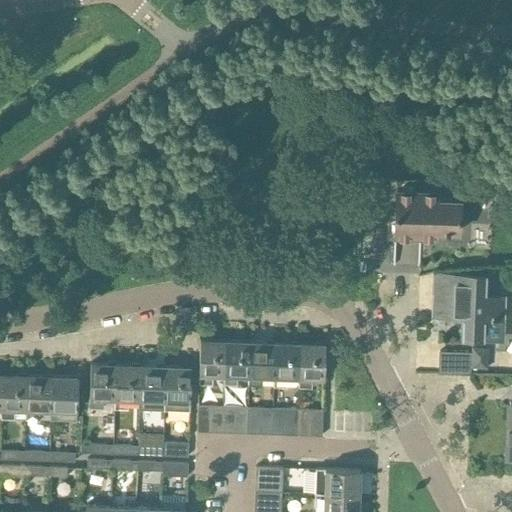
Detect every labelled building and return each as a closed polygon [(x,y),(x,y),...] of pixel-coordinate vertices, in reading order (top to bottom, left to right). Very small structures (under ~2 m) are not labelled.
[(437,193),(396,191),(394,236),(435,238),(435,231),(458,232),(459,224),(463,223),(466,220),(467,216),(466,212),(463,209),(459,208),(460,201),(437,200),(437,193)] [(435,273),(433,316),(465,318),(464,338),(501,340),(503,296),(483,296),(484,275),(435,273)] [(200,338),(200,349),(199,383),(212,383),(213,374),(224,374),(226,339),(200,338)] [(250,340),(226,339),(224,374),(223,384),(237,385),(238,375),(248,375),(249,375),(250,340)] [(275,341),(250,340),(249,375),(248,375),(248,385),(262,386),(263,376),(274,376),(275,341)] [(300,342),(275,341),(274,376),(273,386),(287,386),(287,377),(298,377),(299,377),(300,342)] [(325,343),(300,342),(299,377),(298,377),(298,386),(312,387),(312,378),(324,378),(325,343)] [(440,350),(439,371),(472,372),(472,368),(472,355),(472,351),(440,350)] [(472,355),(472,368),(486,368),(487,355),(472,355)] [(103,397),(114,398),(115,398),(116,385),(116,362),(91,361),(90,407),(103,407),(103,397)] [(141,363),(116,362),(116,385),(115,398),(114,398),(113,407),(128,408),(128,398),(138,398),(140,398),(141,363)] [(165,364),(141,363),(140,398),(138,398),(138,408),(152,409),(153,399),(164,399),(165,399),(165,364)] [(191,365),(165,364),(165,399),(164,399),(163,409),(178,409),(178,400),(190,400),(191,385),(191,365)] [(28,374),(3,373),(3,385),(2,408),(0,408),(0,409),(0,417),(14,418),(14,408),(25,409),(27,409),(28,374)] [(53,374),(28,374),(27,409),(25,409),(25,418),(39,419),(39,409),(50,410),(52,410),(53,374)] [(78,375),(53,374),(52,410),(50,410),(50,419),(76,420),(76,411),(78,385),(78,375)] [(210,431),(211,404),(198,404),(197,430),(210,431)] [(211,404),(210,431),(222,431),(223,405),(211,404)] [(223,405),(222,431),(235,432),(236,405),(223,405)] [(236,405),(235,432),(247,432),(248,405),(236,405)] [(272,433),(273,406),(248,405),(247,432),(272,433)] [(273,406),(272,433),(284,433),(285,407),(273,406)] [(297,434),(297,407),(285,407),(284,433),(297,434)] [(309,434),(310,408),(297,407),(297,434),(309,434)] [(310,408),(309,434),(321,434),(322,408),(310,408)] [(106,453),(106,443),(85,442),(85,452),(106,453)] [(188,456),(188,442),(163,442),(162,455),(188,456)] [(131,454),(131,444),(113,443),(112,453),(131,454)] [(156,455),(156,445),(138,444),(138,454),(156,455)] [(0,458),(18,460),(18,450),(0,449),(0,451),(0,458)] [(43,460),(43,450),(25,450),(25,460),(43,460)] [(68,452),(68,451),(50,451),(50,460),(74,461),(75,452),(68,452)] [(105,468),(105,459),(87,458),(87,468),(105,468)] [(130,469),(131,459),(112,459),(112,469),(130,469)] [(155,470),(155,460),(137,460),(137,469),(155,470)] [(187,475),(188,461),(162,460),(162,474),(187,475)] [(0,474),(17,475),(18,465),(0,464),(0,474)] [(255,477),(282,478),(283,465),(256,464),(255,477)] [(42,476),(43,466),(24,465),(24,475),(42,476)] [(67,477),(67,467),(49,466),(49,476),(67,477)] [(359,494),(360,468),(316,466),(315,481),(325,481),(324,492),(359,494)] [(282,478),(255,477),(255,489),(282,490),(282,478)] [(282,490),(255,489),(254,502),(281,503),(282,490)] [(358,511),(359,494),(324,492),(315,491),(314,505),(324,506),(323,511),(358,511)] [(253,511),(280,511),(281,503),(254,502),(253,511)]
